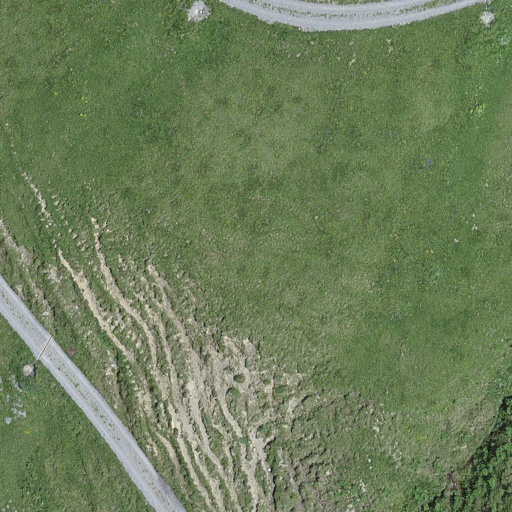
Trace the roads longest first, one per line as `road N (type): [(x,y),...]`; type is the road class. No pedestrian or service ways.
road 1 (track): [(160,511),(0,303)]
road 2 (track): [(252,0),(341,20),(452,0)]
